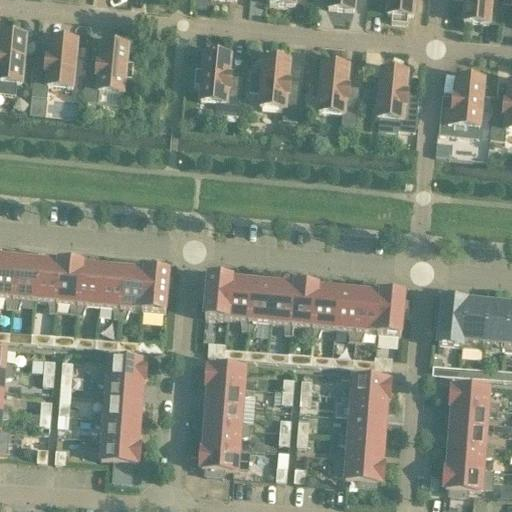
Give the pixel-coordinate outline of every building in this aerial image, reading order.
[(269,0),(269,7),(294,10),(295,0),(269,0)] [(329,0),(328,13),(353,15),(354,0),(329,0)] [(388,0),(387,19),(392,19),(391,27),(407,28),(408,21),(412,21),(414,1),(417,1),(417,0),(388,0)] [(463,0),(463,5),(465,5),(463,26),(489,28),(491,0),(463,0)] [(0,98),(15,100),(16,88),(21,88),(26,40),(0,38),(0,42),(0,98)] [(34,74),(32,101),(47,103),(48,91),(72,93),(77,45),(51,43),(49,63),(47,63),(45,76),(35,75),(36,74),(34,74)] [(85,79),(82,106),(98,107),(99,96),(123,98),(124,83),(132,84),(134,68),(126,67),(128,50),(102,48),(100,68),(98,68),(96,81),(86,80),(86,79),(85,79)] [(196,74),(194,90),(202,91),(200,105),(216,107),(215,119),(238,121),(241,94),(240,94),(240,95),(230,94),(231,80),(228,80),(230,60),(205,57),(203,75),(196,74)] [(251,77),(249,96),(261,97),(259,111),(283,113),(282,125),(297,127),(300,99),(299,99),(299,100),(289,99),(290,86),(287,86),(289,65),(264,63),(262,78),(251,77)] [(313,85),(312,101),(320,102),(318,117),(342,119),(341,131),(356,132),(359,105),(358,105),(358,106),(348,105),(349,92),(346,91),(348,71),(323,69),(321,86),(313,85)] [(382,74),(377,122),(379,122),(378,137),(397,138),(397,136),(415,138),(418,112),(406,110),(408,97),(405,97),(407,77),(382,74)] [(441,113),(438,140),(462,142),(478,144),(479,132),(483,84),(458,82),(456,102),(453,102),(452,115),(442,114),(442,113),(441,113)] [(492,118),(489,145),(505,146),(506,134),(511,135),(511,86),(509,86),(507,107),(504,107),(503,120),(493,119),(493,118),(492,118)] [(0,302),(5,303),(6,313),(12,314),(17,266),(0,264),(0,302)] [(38,268),(17,266),(12,314),(18,315),(22,305),(35,306),(38,268)] [(38,268),(35,306),(48,307),(49,318),(55,318),(60,269),(59,269),(59,270),(38,268)] [(81,271),(60,269),(55,318),(56,318),(56,317),(57,308),(69,309),(70,320),(76,320),(81,271)] [(81,271),(76,320),(83,321),(86,311),(99,312),(103,274),(82,272),(82,271),(81,271)] [(124,276),(103,274),(99,312),(112,314),(113,324),(119,325),(124,276)] [(124,276),(119,325),(126,325),(129,315),(141,316),(141,318),(142,318),(146,277),(145,277),(145,278),(124,276)] [(168,279),(146,277),(142,318),(165,320),(167,293),(170,293),(171,284),(168,284),(168,279)] [(227,326),(231,286),(209,283),(208,288),(205,287),(204,296),(207,297),(205,324),(227,326)] [(232,286),(231,286),(227,326),(228,326),(228,325),(240,326),(241,336),(248,337),(252,289),(232,287),(232,286)] [(252,289),(248,337),(254,337),(257,327),(270,329),(274,291),(252,289)] [(295,293),(274,291),(270,329),(283,330),(284,340),(291,341),(295,292),(295,293)] [(295,292),(291,341),(292,341),(292,340),(293,331),(305,332),(306,342),(312,343),(317,294),(295,292)] [(318,294),(317,294),(312,343),(319,344),(322,334),(335,335),(338,297),(318,295),(318,294)] [(360,299),(338,297),(335,335),(348,336),(349,347),(355,347),(360,299)] [(360,299),(355,347),(362,348),(365,338),(377,339),(377,340),(378,340),(381,300),(381,301),(360,299)] [(381,300),(378,340),(400,342),(402,315),(405,316),(406,307),(403,306),(404,302),(381,300)] [(461,353),(465,308),(443,306),(442,310),(437,309),(436,322),(441,323),(438,351),(461,353)] [(465,308),(461,353),(482,355),(486,311),(466,309),(466,308),(465,308)] [(508,313),(486,311),(482,355),(504,357),(508,313)] [(10,338),(0,337),(0,345),(9,347),(10,338)] [(10,338),(9,347),(30,348),(31,340),(10,338)] [(32,340),(31,340),(30,348),(52,350),(53,340),(32,339),(32,340)] [(75,342),(53,340),(52,350),(73,352),(74,343),(75,343),(75,342)] [(74,343),(73,352),(95,353),(96,345),(75,343),(74,343)] [(117,346),(96,345),(95,353),(116,355),(117,346)] [(117,346),(116,355),(138,357),(139,348),(117,346)] [(139,348),(138,357),(161,359),(162,349),(139,347),(139,348)] [(224,363),(225,356),(225,351),(209,350),(208,362),(224,363)] [(0,375),(14,376),(15,370),(5,367),(6,354),(0,353),(0,375)] [(225,356),(224,363),(245,365),(246,358),(225,356)] [(267,359),(246,358),(245,365),(267,367),(267,359)] [(267,359),(267,367),(288,368),(289,361),(288,361),(267,359)] [(288,360),(288,361),(289,361),(288,368),(310,370),(311,363),(311,362),(288,360)] [(97,376),(97,383),(143,386),(143,385),(145,386),(147,367),(144,367),(144,365),(109,362),(108,375),(97,376)] [(332,364),(311,363),(310,370),(331,372),(332,364)] [(375,363),(375,368),(374,375),(391,376),(392,364),(375,363)] [(354,366),(332,364),(331,372),(353,374),(354,366)] [(44,379),(54,379),(55,367),(45,366),(44,379)] [(375,368),(354,366),(353,374),(374,375),(375,368)] [(62,368),(61,380),(71,381),(72,369),(62,368)] [(208,391),(254,395),(254,389),(244,386),(245,373),(210,370),(209,372),(207,372),(206,390),(208,390),(208,391)] [(458,383),(459,373),(433,371),(432,381),(458,383)] [(480,375),(459,373),(458,383),(479,384),(480,375)] [(0,375),(0,395),(2,396),(3,384),(14,383),(14,376),(0,375)] [(502,376),(480,375),(479,384),(501,386),(502,376)] [(511,376),(502,376),(501,386),(511,386),(511,376)] [(54,379),(44,379),(43,391),(53,392),(54,379)] [(71,381),(61,380),(60,392),(71,393),(71,381)] [(341,402),(387,405),(387,404),(389,405),(391,386),(388,386),(388,384),(353,381),(352,394),(341,395),(341,402)] [(143,386),(97,383),(96,389),(106,392),(105,404),(141,407),(143,386)] [(284,385),(283,397),(293,398),(294,386),(284,385)] [(302,386),(301,399),(311,399),(312,387),(302,386)] [(254,395),(208,391),(206,412),(242,415),(243,403),(253,401),(254,395)] [(452,411),(497,415),(498,409),(488,406),(489,393),(453,391),(453,392),(451,392),(449,411),(452,411)] [(2,396),(0,395),(0,416),(11,417),(12,411),(2,408),(2,396)] [(293,398),(283,397),(282,409),(292,410),(293,398)] [(311,399),(301,399),(300,411),(310,412),(311,399)] [(387,405),(341,402),(340,408),(350,411),(350,423),(385,426),(387,405)] [(141,407),(105,404),(104,416),(94,417),(94,424),(139,427),(141,407)] [(41,407),(40,419),(51,420),(51,408),(41,407)] [(59,409),(58,421),(68,422),(69,409),(59,409)] [(497,415),(452,411),(450,432),(486,435),(487,423),(497,422),(497,415)] [(206,412),(205,432),(250,436),(251,429),(241,426),(242,415),(206,412)] [(0,416),(0,427),(0,425),(11,423),(11,417),(0,416)] [(51,420),(40,419),(40,432),(50,432),(51,420)] [(68,422),(58,421),(57,433),(67,434),(68,422)] [(338,436),(338,442),(383,446),(385,426),(350,423),(349,435),(338,436)] [(139,427),(94,424),(93,430),(103,433),(102,445),(138,448),(139,427)] [(280,438),(290,439),(291,426),(281,426),(280,438)] [(299,427),(298,439),(308,440),(309,428),(299,427)] [(205,432),(203,452),(239,455),(240,443),(250,442),(250,436),(205,432)] [(450,432),(449,452),(494,456),(495,450),(485,447),(486,435),(450,432)] [(290,439),(280,438),(279,450),(289,451),(290,439)] [(308,440),(298,439),(297,452),(307,452),(308,440)] [(383,446),(338,442),(337,449),(347,452),(346,464),(382,466),(383,446)] [(138,448),(102,445),(101,466),(115,467),(115,474),(131,475),(131,468),(136,469),(136,467),(139,467),(140,449),(138,448)] [(239,455),(203,452),(203,453),(201,453),(199,472),(202,472),(201,474),(206,474),(206,481),(222,482),(222,475),(237,476),(237,473),(247,474),(248,459),(249,459),(249,456),(239,455)] [(494,456),(449,452),(447,473),(482,476),(483,464),(494,462),(494,456)] [(38,455),(37,468),(47,469),(48,455),(38,455)] [(56,456),(55,469),(65,470),(66,457),(56,456)] [(382,466),(346,464),(336,463),(336,466),(335,481),(345,481),(345,485),(360,486),(359,493),(375,494),(375,487),(380,488),(380,486),(383,486),(384,468),(382,467),(382,466)] [(277,473),(276,486),(286,487),(287,474),(277,473)] [(482,476),(447,473),(447,474),(444,474),(443,492),(445,492),(445,494),(450,494),(449,501),(465,503),(466,496),(481,497),(481,493),(491,494),(492,479),(493,476),(482,476)] [(295,475),(294,488),(304,489),(305,475),(295,475)]
